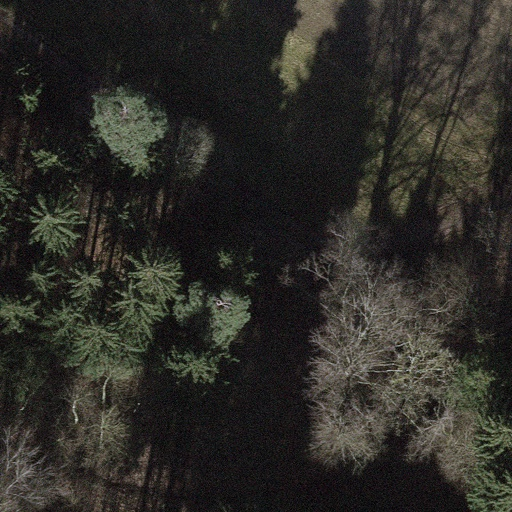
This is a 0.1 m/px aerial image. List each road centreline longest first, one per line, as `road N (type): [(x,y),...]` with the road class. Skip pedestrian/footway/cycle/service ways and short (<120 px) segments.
road 1 (track): [(511,323),(419,297),(0,12)]
road 2 (track): [(511,210),(419,297)]
